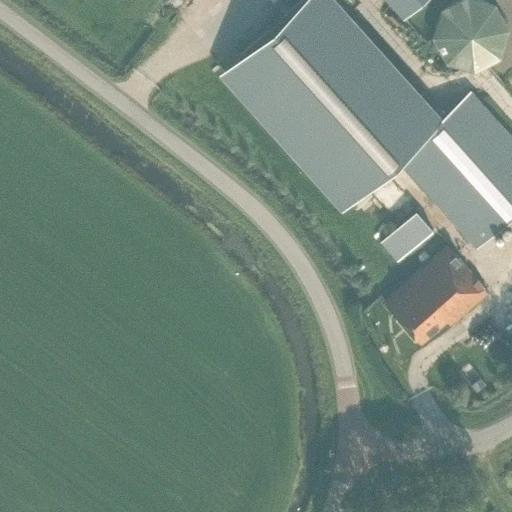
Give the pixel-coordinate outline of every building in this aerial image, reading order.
[(474,249),(511,214),(511,142),(467,93),(438,119),(330,0),(300,0),(223,69),(344,204),(393,160),(474,249)] [(386,0),(402,17),(421,0),(386,0)] [(480,0),(457,0),(440,9),(431,37),(445,63),(474,72),(499,58),(508,30),(494,4),(480,0)] [(431,230),(414,210),(378,241),(395,261),(431,230)] [(444,320),(449,326),(486,291),(445,245),(383,301),(419,343),(444,320)]
